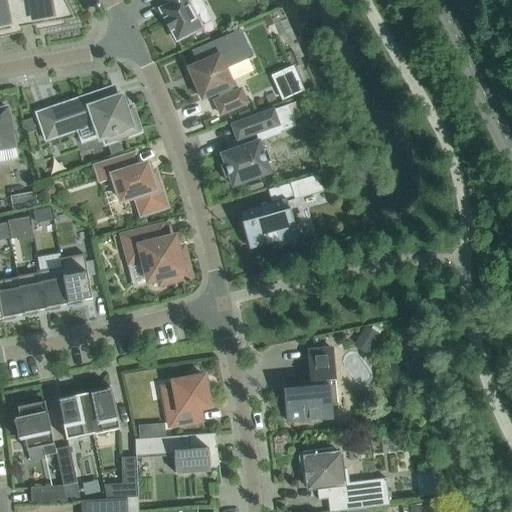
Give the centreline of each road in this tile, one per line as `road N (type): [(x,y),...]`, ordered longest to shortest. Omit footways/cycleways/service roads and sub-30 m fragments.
road 1 (residential): [(221,302),(173,129),(128,37)]
road 2 (residential): [(0,355),(221,302)]
road 3 (residential): [(254,511),(221,302)]
road 4 (secondary): [(511,153),(437,0)]
road 5 (residential): [(0,71),(90,55),(128,37)]
